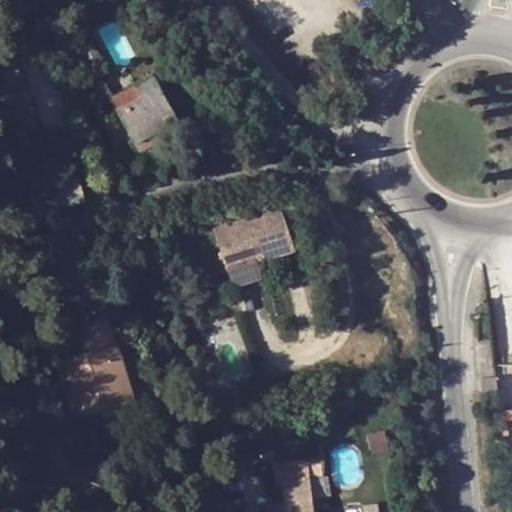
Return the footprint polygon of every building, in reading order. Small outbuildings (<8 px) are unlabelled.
[(67,41),(89,83),(109,72),(87,31),(67,41)] [(0,73),(0,93),(12,123),(15,121),(35,114),(38,112),(19,66),(0,73)] [(162,132),(182,122),(157,76),(153,78),(138,85),(144,97),(120,110),(136,141),(161,129),(162,132)] [(40,128),(35,114),(15,121),(21,136),(40,128)] [(162,132),(161,129),(136,141),(141,150),(185,127),(182,122),(162,132)] [(28,167),(33,188),(54,183),(49,163),(28,167)] [(76,177),(54,183),(60,210),(86,205),(80,176),(76,177)] [(60,210),(54,183),(33,188),(40,215),(60,210)] [(278,201),(212,224),(225,260),(255,249),(257,256),(293,243),(278,201)] [(111,318),(86,326),(94,351),(58,362),(75,419),(124,404),(116,377),(128,373),(119,343),(111,318)] [(128,373),(116,377),(124,404),(136,401),(128,373)] [(316,511),(315,498),(287,500),(288,511),(316,511)]
